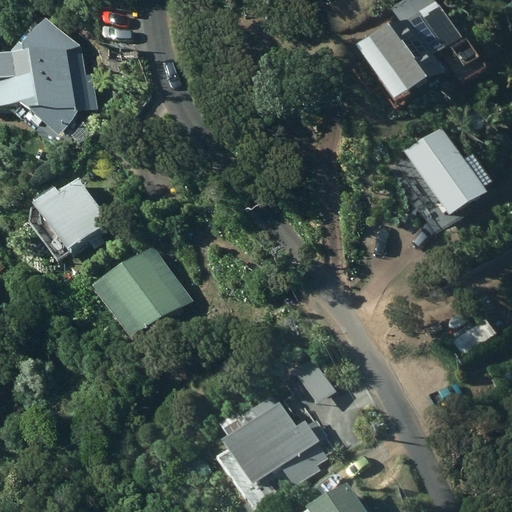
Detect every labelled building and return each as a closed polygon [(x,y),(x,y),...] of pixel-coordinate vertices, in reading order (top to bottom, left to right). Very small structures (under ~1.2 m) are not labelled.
[(140,14),(102,12),(100,50),(138,52),(140,14)] [(367,82),(401,135),(443,109),(427,83),(457,64),(425,14),(391,36),(405,57),(367,82)] [(68,17),(68,29),(79,28),(78,17),(68,17)] [(45,39),(24,71),(20,68),(12,81),(0,83),(0,129),(18,126),(58,152),(75,127),(100,121),(92,86),(86,87),(81,63),(45,39)] [(402,176),(445,236),(480,212),(481,213),(493,205),(474,178),(464,185),(438,150),(402,176)] [(30,223),(67,271),(111,236),(78,193),(56,209),(53,205),(30,223)] [(155,260),(91,308),(130,360),(193,313),(155,260)] [(465,372),(472,384),(484,377),(476,364),(465,372)] [(317,415),(336,401),(315,372),(296,386),(317,415)] [(221,461),(252,501),(284,477),(294,491),(330,463),(289,410),(221,461)] [(319,489),(329,500),(349,480),(339,469),(319,489)] [(353,511),(346,501),(331,511),(353,511)]
